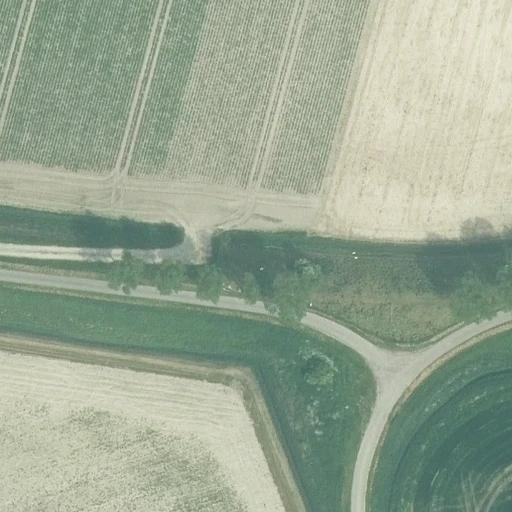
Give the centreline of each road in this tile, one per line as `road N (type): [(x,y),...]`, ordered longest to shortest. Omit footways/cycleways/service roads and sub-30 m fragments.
road 1 (unclassified): [(0,271),(319,318),(400,366)]
road 2 (unclassified): [(355,511),(362,449),(400,366)]
road 3 (unclassified): [(400,366),(511,310)]
